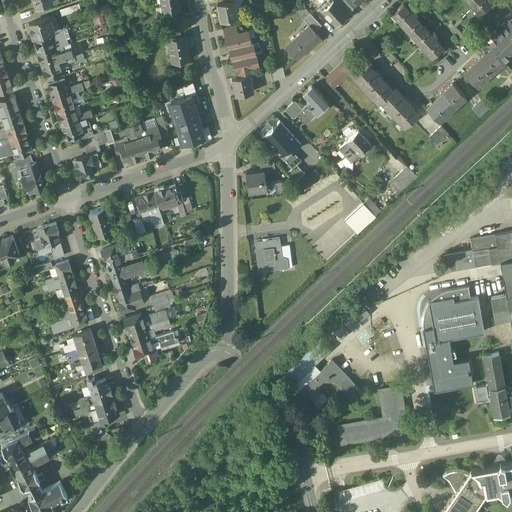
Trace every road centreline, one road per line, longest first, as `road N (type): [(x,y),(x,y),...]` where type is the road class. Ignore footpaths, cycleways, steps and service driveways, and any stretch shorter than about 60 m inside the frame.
road 1 (residential): [(67,199),(142,428)]
road 2 (residential): [(227,143),(228,333),(216,353)]
road 3 (residential): [(2,0),(67,199)]
road 4 (tertiary): [(216,353),(262,385),(290,427),(312,511)]
road 5 (residential): [(67,199),(227,143)]
road 6 (residential): [(227,143),(352,29)]
road 7 (residential): [(352,29),(412,91),(434,90),(466,59)]
road 8 (residential): [(198,0),(227,143)]
